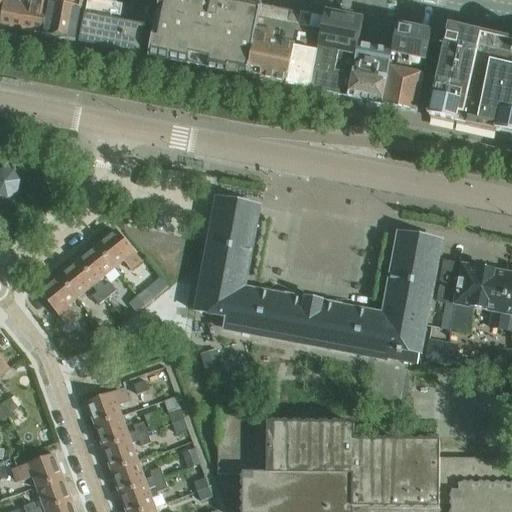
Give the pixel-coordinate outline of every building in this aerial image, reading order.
[(0,0),(0,27),(44,37),(51,0),(0,0)] [(80,44),(88,1),(88,0),(51,0),(44,37),(80,44)] [(224,0),(159,0),(153,30),(149,50),(158,52),(156,59),(248,78),(263,8),(224,0)] [(248,78),(310,91),(319,50),(325,21),(263,8),(248,78)] [(310,91),(348,99),(359,46),(364,21),(326,13),(325,21),(319,50),(310,91)] [(85,16),(80,44),(114,50),(119,23),(85,16)] [(153,30),(119,23),(114,50),(139,55),(148,57),(149,50),(153,30)] [(398,27),(392,53),(393,53),(392,55),(424,62),(425,62),(426,62),(430,42),(430,33),(398,27)] [(428,116),(511,134),(511,43),(449,28),(428,116)] [(348,99),(383,106),(392,55),(393,53),(359,46),(348,99)] [(392,55),(383,106),(415,113),(416,113),(421,86),(424,76),(427,62),(426,62),(425,62),(424,62),(392,55)] [(22,185),(15,175),(4,173),(0,175),(0,199),(11,201),(19,196),(22,185)] [(217,199),(200,288),(196,312),(227,318),(225,330),(387,361),(388,358),(418,364),(419,356),(420,356),(442,243),(399,235),(383,316),(343,308),(343,307),(287,296),(286,297),(244,289),(260,207),(217,199)] [(97,247),(115,269),(124,262),(132,271),(142,263),(116,232),(97,247)] [(115,269),(97,247),(79,262),(108,298),(116,292),(110,284),(106,288),(100,281),(115,269)] [(108,298),(79,262),(60,278),(78,300),(92,288),(98,294),(93,298),(99,305),(108,298)] [(455,285),(458,266),(445,263),(441,282),(455,285)] [(490,328),(500,329),(511,276),(463,266),(455,305),(493,312),(490,328)] [(511,275),(511,276),(500,329),(511,331),(511,275)] [(78,300),(60,278),(41,294),(66,325),(76,316),(68,307),(78,300)] [(440,284),(437,301),(446,303),(449,304),(452,287),(440,284)] [(145,307),(153,301),(146,291),(138,297),(145,307)] [(130,304),(137,314),(145,307),(138,297),(130,304)] [(101,326),(85,339),(93,349),(109,336),(101,326)] [(459,345),(428,340),(424,362),(455,367),(459,345)] [(217,350),(200,355),(206,373),(223,368),(217,350)] [(511,352),(496,352),(495,368),(511,368),(511,352)] [(0,378),(10,370),(0,357),(0,378)] [(145,382),(134,386),(137,395),(149,391),(145,382)] [(227,387),(214,391),(218,405),(231,401),(227,387)] [(87,404),(96,428),(122,418),(118,406),(129,403),(124,391),(87,404)] [(19,409),(11,399),(0,408),(0,418),(3,422),(19,409)] [(268,409),(219,409),(218,463),(243,463),(242,511),(511,511),(511,459),(439,459),(439,443),(354,442),(354,426),(268,425),(268,409)] [(169,415),(173,425),(185,421),(182,411),(169,415)] [(128,435),(122,418),(96,428),(104,451),(147,435),(143,424),(135,427),(137,432),(128,435)] [(188,431),(185,421),(173,425),(176,435),(188,431)] [(151,444),(147,435),(104,451),(112,473),(139,464),(132,446),(140,442),(142,447),(151,444)] [(202,466),(196,449),(182,454),(189,471),(202,466)] [(33,477),(38,489),(64,480),(55,456),(18,469),(23,481),(33,477)] [(145,481),(139,464),(112,473),(121,496),(164,480),(160,470),(151,473),(153,478),(145,481)] [(4,467),(0,468),(0,480),(8,477),(4,467)] [(194,483),(198,493),(209,489),(206,479),(194,483)] [(14,511),(45,511),(72,502),(64,480),(38,489),(44,507),(35,510),(33,505),(14,511)] [(168,489),(164,480),(121,496),(126,511),(147,511),(155,509),(149,491),(157,488),(159,493),(168,489)] [(213,498),(209,489),(198,493),(201,503),(213,498)] [(75,511),(72,502),(45,511),(75,511)]
